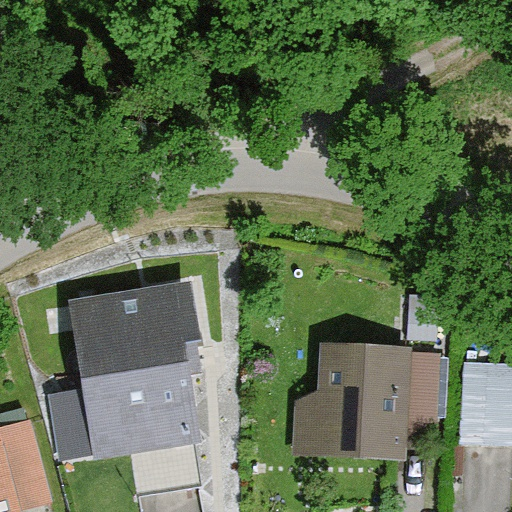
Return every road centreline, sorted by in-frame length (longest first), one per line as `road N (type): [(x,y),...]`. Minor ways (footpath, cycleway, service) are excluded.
road 1 (unclassified): [(0,245),(118,189),(228,169),(360,183),(511,240)]
road 2 (track): [(285,170),(304,137),(340,103),(511,21)]
